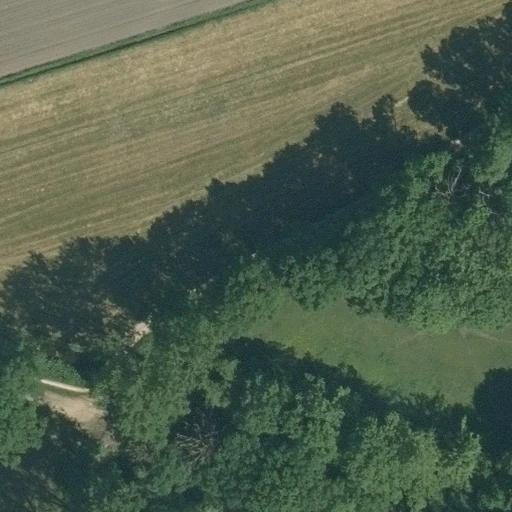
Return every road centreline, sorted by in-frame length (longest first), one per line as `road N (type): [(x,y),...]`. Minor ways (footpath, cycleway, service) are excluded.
road 1 (track): [(102,389),(141,333),(511,111)]
road 2 (track): [(0,389),(125,409)]
